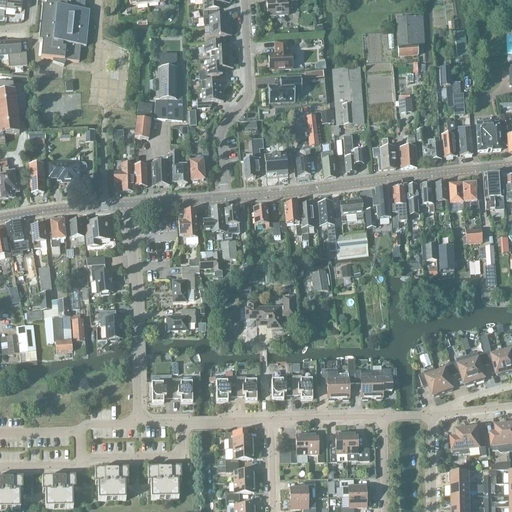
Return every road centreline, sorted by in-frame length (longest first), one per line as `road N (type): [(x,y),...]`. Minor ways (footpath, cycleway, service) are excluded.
road 1 (unclassified): [(224,197),(511,166)]
road 2 (residential): [(139,422),(128,204)]
road 3 (residential): [(180,422),(177,456),(0,467)]
road 4 (residential): [(224,197),(219,134),(248,89),(243,0)]
road 5 (residential): [(0,433),(139,422)]
road 6 (unclassified): [(0,219),(128,204)]
